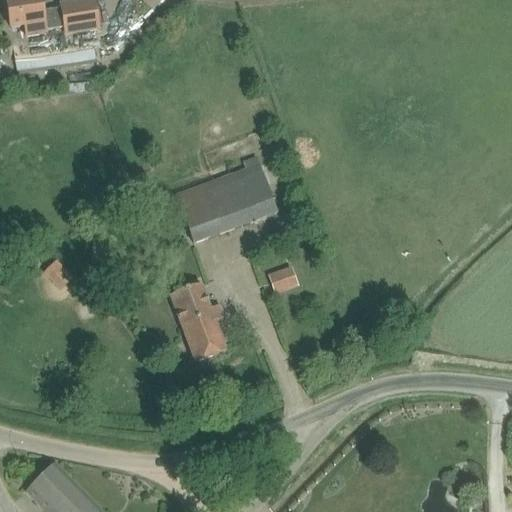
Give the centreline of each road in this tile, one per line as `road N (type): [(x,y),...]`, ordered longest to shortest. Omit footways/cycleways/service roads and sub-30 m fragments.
road 1 (unclassified): [(345,405),(211,453),(139,467),(0,434)]
road 2 (unclassified): [(511,389),(392,388),(345,405)]
road 3 (unclassified): [(251,511),(345,405)]
